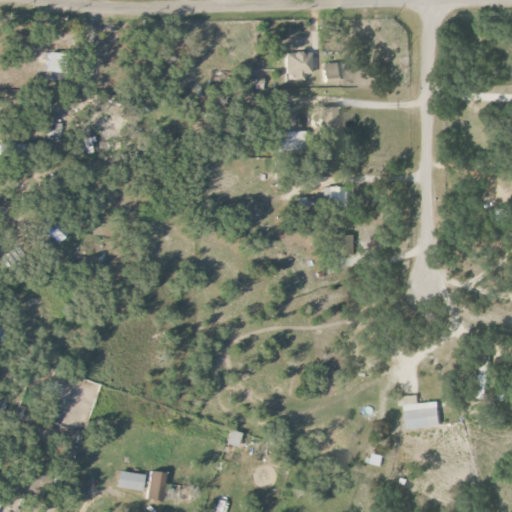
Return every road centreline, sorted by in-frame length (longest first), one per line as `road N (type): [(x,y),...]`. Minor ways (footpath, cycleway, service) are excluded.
road 1 (residential): [(50,0),(133,8),(354,0)]
road 2 (residential): [(423,286),(428,0)]
